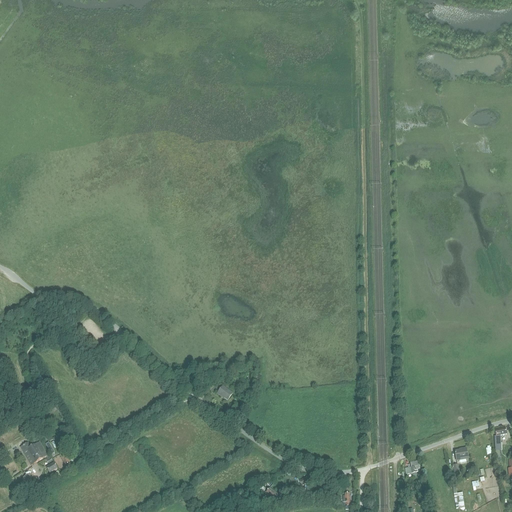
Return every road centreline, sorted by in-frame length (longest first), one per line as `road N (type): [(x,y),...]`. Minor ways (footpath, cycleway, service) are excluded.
road 1 (unclassified): [(511,420),(360,471),(299,468),(191,396),(92,306),(34,292),(0,267)]
road 2 (track): [(0,446),(25,431),(33,381),(28,349),(51,335)]
